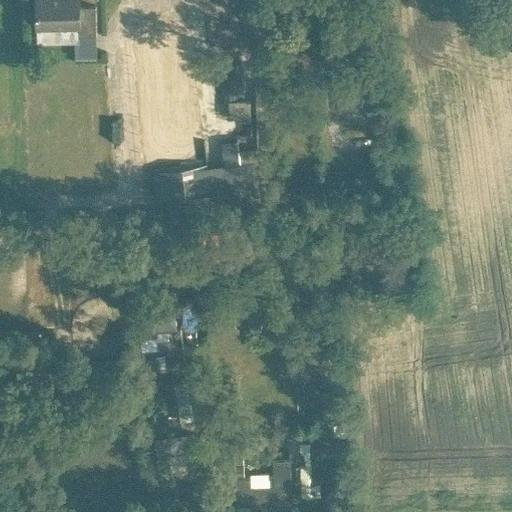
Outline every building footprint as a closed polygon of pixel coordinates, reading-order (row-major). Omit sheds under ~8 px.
[(79,0),(37,0),(38,13),(38,24),(38,28),(78,27),(78,35),(80,35),(97,34),(97,4),(80,5),(79,0)] [(154,171),(194,165),(205,163),(192,44),(189,25),(130,32),(132,52),(150,172),(154,171)] [(375,77),(347,80),(349,111),(377,109),(375,77)] [(234,99),(235,119),(251,119),(250,98),(234,99)] [(194,165),(154,171),(156,197),(177,196),(178,209),(259,203),(256,160),(258,160),(257,145),(238,148),(240,160),(223,162),(224,167),(212,168),(214,189),(196,191),(194,165)] [(384,172),(386,184),(399,182),(398,170),(384,172)] [(175,257),(189,267),(222,265),(218,223),(205,224),(206,235),(175,238),(175,257)] [(390,236),(395,259),(412,255),(407,233),(390,236)] [(231,276),(222,283),(222,297),(248,296),(250,328),(262,328),(261,318),(274,317),(272,288),(265,288),(265,285),(246,286),(236,282),(236,276),(231,276)] [(136,306),(140,339),(169,336),(168,329),(177,328),(175,303),(136,306)] [(241,328),(235,328),(234,304),(208,305),(208,308),(199,308),(199,316),(208,316),(208,328),(207,329),(207,344),(241,343),(241,328)] [(303,359),(299,359),(299,366),(305,366),(305,373),(303,373),(303,385),(303,396),(319,396),(343,395),(342,386),(346,381),(345,363),(344,346),(327,346),(328,363),(319,363),(319,346),(303,346),(303,359)] [(142,358),(145,371),(161,368),(159,356),(142,358)] [(148,374),(150,383),(160,382),(159,372),(148,374)] [(155,418),(158,433),(174,431),(172,414),(155,418)] [(333,432),(349,434),(350,419),(335,419),(333,432)] [(190,449),(187,435),(155,439),(161,485),(163,485),(164,492),(175,490),(171,460),(184,458),(182,450),(190,449)] [(251,484),(271,484),(270,441),(250,441),(251,484)] [(317,441),(302,441),(302,495),(322,494),(322,479),(326,479),(326,454),(318,455),(317,441)] [(243,464),(235,464),(235,474),(244,474),(244,464),(243,464)] [(283,504),(283,484),(250,485),(250,505),(283,504)] [(174,497),(166,498),(167,507),(176,506),(174,497)]
